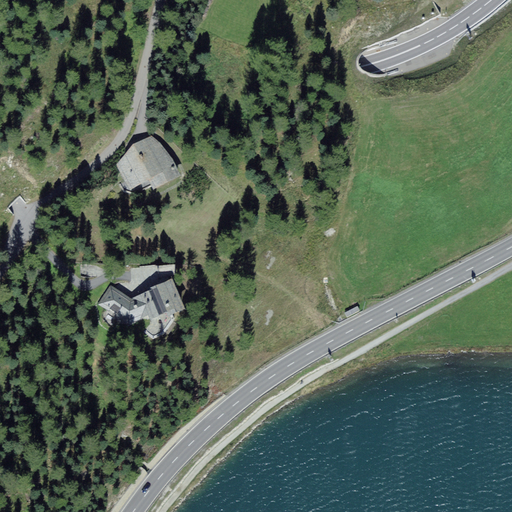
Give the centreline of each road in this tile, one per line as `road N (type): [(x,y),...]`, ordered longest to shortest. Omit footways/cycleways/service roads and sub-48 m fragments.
road 1 (primary): [(0,45),(201,69),(322,72),(427,42),(492,0)]
road 2 (primary): [(133,511),(167,467),(276,373),(511,246)]
road 3 (track): [(161,511),(197,467),(314,376),(511,268)]
road 4 (residential): [(162,0),(117,146),(23,222),(0,264)]
